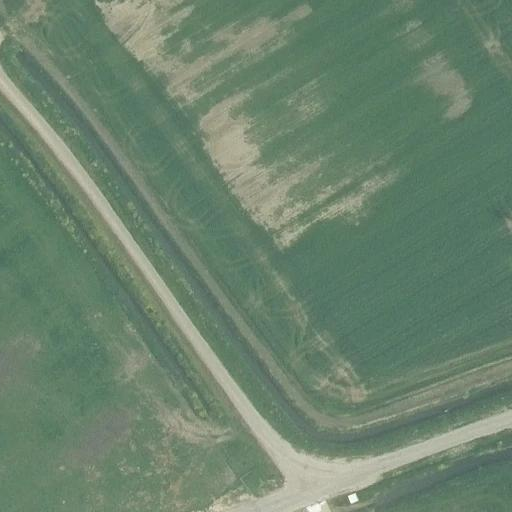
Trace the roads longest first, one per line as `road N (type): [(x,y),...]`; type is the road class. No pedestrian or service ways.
road 1 (unclassified): [(320,470),(270,441),(0,76)]
road 2 (unclassified): [(320,470),(361,471),(511,420)]
